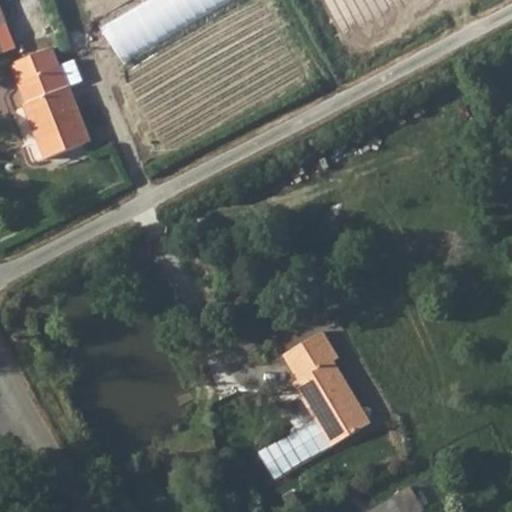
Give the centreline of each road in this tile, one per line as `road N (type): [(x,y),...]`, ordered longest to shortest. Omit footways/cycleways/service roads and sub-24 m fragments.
road 1 (unclassified): [(0,277),(511,13)]
road 2 (unknown): [(148,201),(192,281),(270,376)]
road 3 (unclassified): [(0,381),(82,511)]
